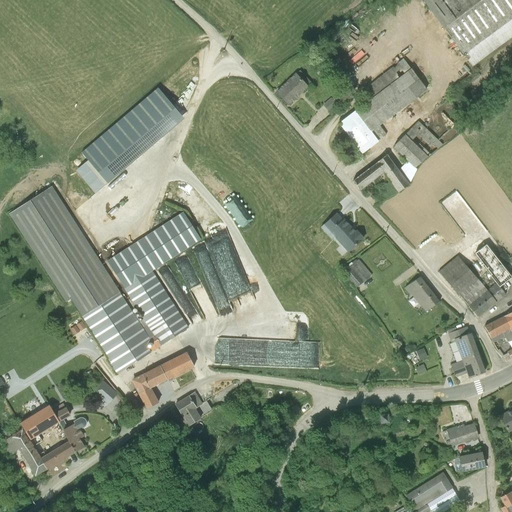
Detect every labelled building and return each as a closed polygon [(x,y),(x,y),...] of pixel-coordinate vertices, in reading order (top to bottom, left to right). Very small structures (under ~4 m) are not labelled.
[(511,0),(423,0),(422,1),(471,67),(511,36),(511,0)] [(367,103),(339,124),(361,153),(386,134),(379,126),(426,89),(402,59),(363,90),(367,93),(362,97),(367,103)] [(299,71),(276,92),(287,105),(311,83),(299,71)] [(88,160),(75,171),(94,194),(183,119),(157,88),(81,153),(88,160)] [(335,94),(322,105),(327,112),(341,101),(335,94)] [(386,154),(352,181),(359,190),(382,172),(392,185),(378,195),(382,202),(396,191),(397,192),(409,185),(416,169),(414,168),(442,144),(417,121),(392,147),(407,161),(398,170),(386,154)] [(52,186),(8,214),(65,302),(70,299),(108,359),(107,359),(116,374),(176,336),(189,327),(152,271),(200,240),(182,212),(106,260),(123,287),(124,288),(123,289),(135,307),(138,312),(142,319),(138,322),(133,314),(131,310),(118,290),(52,186)] [(335,213),(320,228),(331,240),(334,238),(347,252),(363,238),(356,231),(355,232),(343,219),(342,220),(335,213)] [(211,227),(216,247),(226,244),(228,252),(234,251),(227,223),(211,227)] [(457,255),(438,272),(458,295),(458,294),(477,317),(505,294),(499,286),(511,277),(486,244),(473,254),(495,283),(486,290),(457,255)] [(345,269),(342,272),(355,288),(371,275),(358,259),(352,264),(351,263),(344,268),(345,269)] [(239,265),(239,269),(229,272),(232,284),(247,280),(244,264),(239,265)] [(413,298),(418,304),(425,312),(439,302),(419,277),(404,288),(409,295),(410,294),(413,298)] [(418,304),(413,298),(408,301),(413,308),(418,304)] [(496,341),(501,338),(504,337),(506,342),(511,338),(511,348),(506,352),(507,353),(502,356),(505,362),(511,357),(511,310),(484,326),(493,343),(496,341)] [(455,330),(448,333),(447,334),(450,343),(449,344),(452,353),(457,351),(461,360),(477,355),(469,333),(468,333),(466,327),(455,330)] [(422,348),(415,351),(419,361),(427,358),(422,348)] [(186,352),(131,380),(147,409),(152,406),(157,403),(158,403),(150,388),(193,366),(186,352)] [(477,355),(461,360),(450,364),(455,377),(467,372),(468,378),(484,372),(477,355)] [(423,364),(415,367),(418,375),(426,372),(423,364)] [(114,393),(112,395),(115,393),(100,380),(92,390),(97,395),(106,386),(114,393)] [(116,394),(115,393),(112,395),(114,393),(106,386),(97,395),(108,405),(116,394)] [(194,393),(175,404),(183,417),(178,420),(183,428),(187,425),(188,426),(212,411),(206,401),(201,404),(194,393)] [(52,410),(58,422),(68,441),(74,452),(83,447),(77,436),(81,434),(79,429),(84,426),(86,424),(86,421),(84,419),(82,418),(79,417),(73,421),(74,423),(67,427),(63,420),(70,416),(63,403),(52,410)] [(29,439),(30,440),(52,427),(58,422),(52,410),(49,405),(20,423),(29,439)] [(296,405),(289,409),(293,415),(300,411),(296,405)] [(511,407),(509,409),(510,410),(499,416),(505,427),(504,427),(506,429),(507,431),(511,428),(511,407)] [(387,414),(380,415),(380,423),(388,423),(387,414)] [(29,439),(20,423),(19,421),(18,422),(18,421),(0,431),(0,438),(3,444),(0,446),(0,449),(4,455),(9,453),(10,455),(19,448),(35,475),(46,469),(33,446),(30,440),(29,439)] [(467,432),(475,429),(473,424),(464,427),(463,424),(442,431),(442,432),(446,431),(451,446),(469,440),(469,439),(467,432)] [(467,432),(469,439),(477,437),(475,429),(467,432)] [(33,446),(46,469),(74,452),(68,441),(47,454),(40,442),(33,446)] [(459,458),(453,459),(455,471),(484,466),(481,452),(458,457),(459,458)] [(406,509),(408,511),(424,511),(434,506),(431,501),(425,505),(424,504),(440,494),(440,495),(452,487),(442,472),(405,495),(412,506),(406,509)] [(500,497),(509,492),(507,488),(498,493),(500,497)] [(479,489),(460,500),(467,511),(486,499),(479,489)] [(509,492),(500,497),(505,505),(500,508),(502,511),(511,511),(511,495),(510,491),(509,492)]
